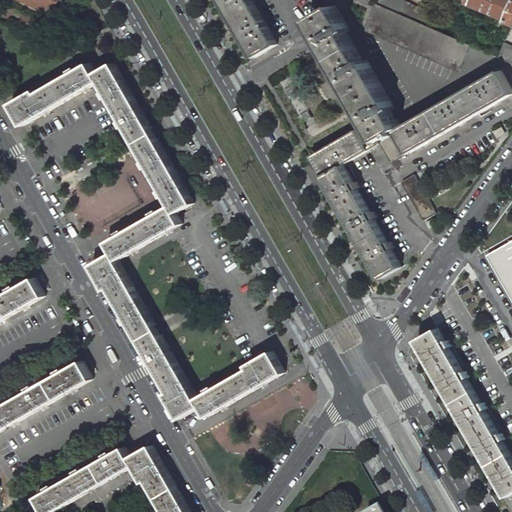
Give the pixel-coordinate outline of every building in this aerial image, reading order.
[(61,0),(23,0),(55,14),(61,0)] [(253,0),(222,0),(235,22),(256,57),(279,44),(253,0)] [(442,17),(402,0),(378,0),(377,2),(380,4),(438,29),(442,17)] [(511,0),(479,0),(478,3),(493,10),(494,8),(500,11),(499,12),(511,17),(511,0)] [(438,29),(380,4),(369,30),(460,70),(472,44),(463,40),(438,29)] [(350,30),(336,5),(320,15),(310,20),(324,45),(330,55),(350,89),(369,123),(379,141),(397,131),(402,128),(392,110),(395,108),(367,60),(364,61),(355,45),(347,32),(350,30)] [(451,12),(445,9),(443,15),(449,18),(451,12)] [(511,45),(505,42),(499,56),(506,59),(511,61),(511,45)] [(97,73),(91,63),(79,70),(78,66),(71,70),(73,73),(39,93),(37,90),(12,104),(25,126),(63,104),(101,81),(97,73)] [(135,98),(115,63),(97,73),(101,81),(107,91),(104,93),(108,99),(111,97),(123,120),(121,121),(124,128),(127,126),(147,161),(144,162),(148,169),(151,167),(164,189),(161,191),(164,197),(167,196),(173,205),(178,213),(195,203),(175,168),(155,133),(135,98)] [(402,128),(397,131),(409,153),(410,154),(445,134),(480,114),(511,95),(511,87),(502,70),(402,128)] [(294,84),(284,91),(303,120),(313,113),(294,84)] [(379,141),(369,123),(342,139),(312,156),(324,177),(345,165),(381,144),(379,141)] [(409,153),(397,131),(379,141),(381,144),(392,163),(409,153)] [(355,183),(345,165),(324,177),(344,211),(363,245),(372,261),(382,279),(403,267),(393,249),(396,247),(392,241),(389,243),(376,218),(378,217),(375,211),(372,213),(358,189),(361,187),(358,181),(355,183)] [(438,213),(416,174),(403,181),(425,220),(438,213)] [(178,213),(173,205),(162,212),(160,209),(154,213),(155,216),(127,232),(125,229),(119,233),(121,236),(109,242),(115,253),(119,260),(152,242),(184,223),(178,213)] [(511,246),(494,257),(511,287),(511,246)] [(119,260),(115,253),(94,265),(108,290),(111,288),(127,316),(125,318),(128,324),(131,322),(151,357),(148,359),(152,365),(155,363),(171,391),(168,393),(182,418),(203,406),(199,398),(179,363),(159,329),(139,294),(119,260)] [(47,296),(36,277),(19,287),(17,285),(11,288),(13,291),(0,298),(0,322),(14,315),(47,296)] [(447,341),(439,328),(425,336),(418,340),(436,371),(454,403),(472,434),(490,465),(508,497),(511,494),(511,454),(504,440),(507,439),(503,433),(500,434),(486,409),(489,408),(485,402),(483,403),(468,378),(471,376),(467,371),(465,372),(450,347),(453,346),(450,340),(447,341)] [(286,372),(274,351),(249,365),(251,368),(217,388),(215,385),(209,388),(211,391),(199,398),(203,406),(209,417),(248,394),(286,372)] [(95,379),(84,360),(66,370),(65,368),(59,371),(60,374),(37,387),(36,384),(30,388),(31,391),(9,404),(7,401),(1,405),(2,407),(0,408),(0,432),(28,417),(61,398),(95,379)] [(191,511),(178,487),(153,445),(132,457),(137,465),(146,482),(150,480),(167,511),(191,511)] [(132,457),(126,447),(114,454),(113,451),(106,455),(108,457),(85,470),(84,468),(77,471),(79,474),(56,487),(55,484),(49,488),(50,490),(38,497),(46,511),(54,511),(78,499),(107,482),(137,465),(132,457)]
